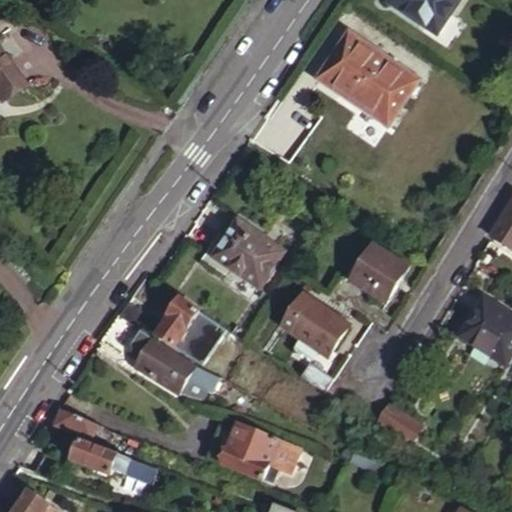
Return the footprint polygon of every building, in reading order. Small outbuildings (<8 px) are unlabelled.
[(461,0),(394,0),(388,9),(434,41),(461,0)] [(416,82),(349,36),(318,80),(386,127),(416,82)] [(0,98),(1,100),(20,86),(0,57),(0,98)] [(511,212),(510,211),(493,239),(511,250),(511,212)] [(219,236),(200,263),(251,298),(282,253),(237,221),(224,239),(219,236)] [(406,269),(372,247),(349,282),(383,305),(406,269)] [(350,328),(305,298),(284,327),(329,358),(350,328)] [(511,317),(484,301),(461,337),(505,366),(511,355),(511,317)] [(218,326),(179,302),(169,317),(172,320),(158,341),(175,351),(180,342),(191,349),(198,339),(210,337),(218,326)] [(142,333),(119,318),(101,346),(123,360),(132,348),(142,333)] [(156,343),(142,333),(132,348),(147,358),(156,343)] [(216,394),(222,382),(198,370),(193,366),(156,343),(147,358),(139,369),(181,397),(183,394),(206,403),(211,392),(216,394)] [(312,365),(302,379),(325,393),(334,380),(312,365)] [(390,405),(376,425),(394,436),(411,447),(425,427),(390,405)] [(98,427),(65,413),(59,427),(92,441),(96,432),(98,427)] [(292,447),(241,425),(237,434),(223,466),(275,488),(282,472),(272,466),(276,456),(286,459),(292,447)] [(223,466),(237,434),(221,428),(207,460),(223,466)] [(123,459),(88,445),(79,465),(115,479),(118,473),(123,459)] [(291,476),(301,451),(292,447),(286,459),(276,456),(272,466),(282,472),(291,476)] [(377,478),(382,466),(355,452),(349,464),(377,478)] [(48,455),(36,473),(64,482),(72,472),(48,455)] [(123,459),(118,473),(128,477),(134,462),(123,459)] [(134,462),(128,477),(144,483),(150,468),(134,462)] [(23,509),(33,495),(24,488),(16,503),(23,509)] [(58,511),(33,495),(23,509),(21,511),(58,511)]
